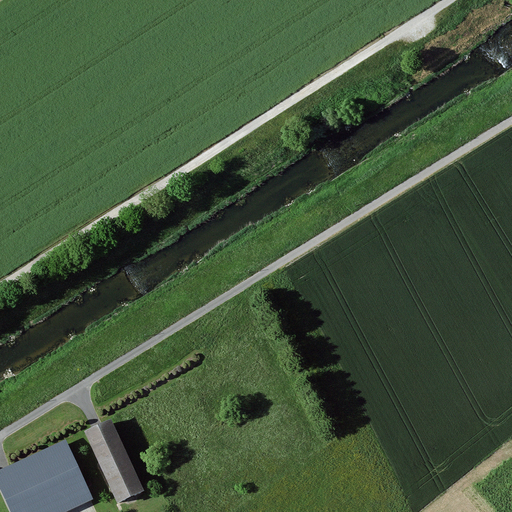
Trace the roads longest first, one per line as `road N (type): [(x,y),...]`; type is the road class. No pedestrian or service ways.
road 1 (track): [(0,435),(511,119)]
road 2 (track): [(0,287),(450,0)]
